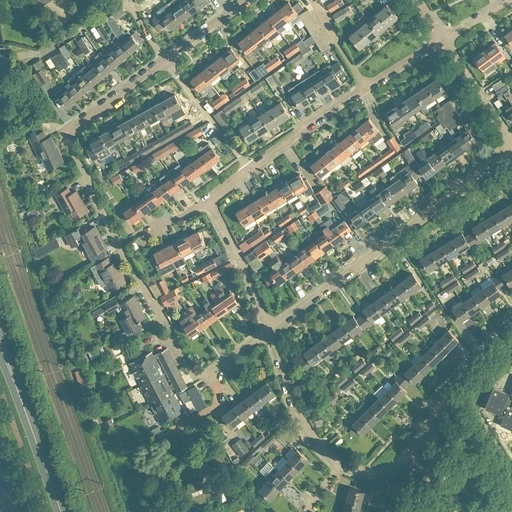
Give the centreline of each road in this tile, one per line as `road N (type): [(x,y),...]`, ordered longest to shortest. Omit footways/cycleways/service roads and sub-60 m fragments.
road 1 (residential): [(211,374),(189,369),(65,142),(66,131),(164,58)]
road 2 (residential): [(268,328),(511,151)]
road 3 (tertiary): [(0,345),(60,511)]
road 4 (residential): [(406,452),(511,325)]
road 5 (residential): [(268,328),(298,414),(337,462)]
road 6 (residential): [(247,169),(364,86)]
road 7 (residential): [(207,200),(268,328)]
road 8 (residential): [(247,169),(164,58)]
road 9 (residential): [(511,140),(443,37)]
